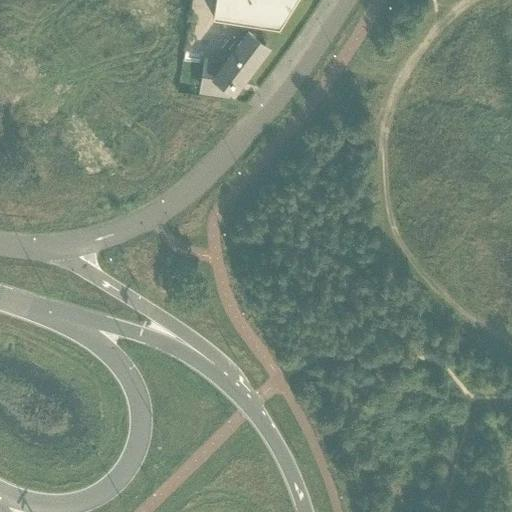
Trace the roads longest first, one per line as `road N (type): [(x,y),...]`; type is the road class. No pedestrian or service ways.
road 1 (unclassified): [(485,0),(445,27),(399,80),(382,167),(387,221),(403,263),(455,312),(511,343)]
road 2 (unclassified): [(347,0),(259,129),(200,186),(153,223),(99,244),(45,252)]
road 3 (secondary): [(0,497),(31,508),(76,509),(107,494),(129,468),(141,435),(135,395),(108,357),(13,305)]
road 4 (secondary): [(211,366),(114,329),(13,305)]
road 5 (unclassified): [(211,366),(175,329),(45,252)]
road 6 (secondary): [(302,511),(263,429),(211,366)]
